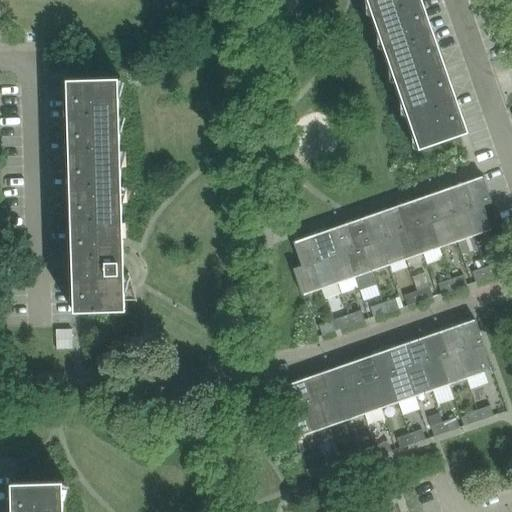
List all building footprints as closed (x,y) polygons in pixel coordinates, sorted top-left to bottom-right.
[(462,136),(414,0),(367,0),(419,149),(419,150),(428,147),(428,148),(462,136)] [(125,274),(119,80),(120,80),(120,79),(110,79),(110,78),(75,79),(81,313),(126,311),(126,310),(125,310),(125,301),(136,301),(136,302),(139,301),(130,273),(129,273),(129,274),(125,274)] [(492,202),(484,177),(466,183),(475,208),(467,211),(475,236),(492,230),(484,205),(492,202)] [(466,183),(449,189),(458,214),(449,217),(458,242),(462,255),(480,249),(475,236),(467,211),(475,208),(466,183)] [(458,214),(449,189),(432,195),(440,220),(432,223),(440,248),(458,242),(449,217),(458,214)] [(440,220),(432,195),(415,201),(423,226),(415,228),(423,254),(440,248),(432,223),(440,220)] [(423,226),(415,201),(398,207),(406,231),(398,234),(406,259),(423,254),(415,228),(423,226)] [(406,231),(398,207),(381,213),(389,237),(381,240),(389,265),(406,259),(398,234),(406,231)] [(389,237),(381,213),(364,218),(372,243),(364,246),(373,271),(389,265),(381,240),(389,237)] [(372,243),(364,218),(347,224),(355,249),(347,252),(355,277),(356,277),(361,290),(377,284),(373,271),(364,246),(372,243)] [(355,249),(347,224),(330,230),(338,255),(330,258),(338,283),(355,277),(347,252),(355,249)] [(338,255),(330,230),(313,236),(321,261),(313,264),(321,289),(338,283),(330,258),(338,255)] [(321,261),(313,236),(295,242),(303,265),(294,268),(303,295),(321,289),(313,264),(321,261)] [(501,274),(497,264),(485,268),(488,278),(501,274)] [(488,278),(485,268),(473,273),(476,282),(488,278)] [(467,285),(464,276),(451,280),(454,290),(467,285)] [(454,290),(451,280),(439,284),(442,294),(454,290)] [(433,297),(430,288),(417,292),(420,301),(433,297)] [(420,301),(417,292),(405,296),(408,306),(420,301)] [(399,309),(396,299),(383,304),(386,313),(399,309)] [(386,313),(383,304),(371,308),(374,318),(386,313)] [(361,311),(349,315),(352,325),(365,321),(361,311)] [(352,325),(349,315),(337,319),(340,329),(352,325)] [(476,320),(458,326),(466,351),(458,353),(467,378),(484,372),(484,370),(492,367),(476,320)] [(332,321),(319,326),(323,335),(335,331),(332,321)] [(466,351),(458,326),(441,332),(449,357),(441,359),(449,384),(467,378),(458,353),(466,351)] [(56,329),(57,350),(73,349),(72,329),(56,329)] [(449,357),(441,332),(424,338),(432,363),(424,365),(432,390),(449,384),(441,359),(449,357)] [(432,363),(424,338),(406,344),(415,369),(407,371),(415,396),(432,390),(424,365),(432,363)] [(415,369),(406,344),(389,350),(398,374),(390,377),(398,402),(415,396),(407,371),(415,369)] [(398,374),(389,350),(372,356),(381,380),(373,383),(381,408),(398,402),(390,377),(398,374)] [(381,380),(372,356),(355,362),(364,386),(356,389),(364,414),(381,408),(373,383),(381,380)] [(364,386),(355,362),(338,368),(347,392),(339,395),(347,420),(364,414),(356,389),(364,386)] [(347,392),(338,368),(321,374),(330,398),(322,401),(330,426),(347,420),(339,395),(347,392)] [(330,398),(321,374),(304,380),(313,404),(304,407),(313,432),(330,426),(322,401),(330,398)] [(313,404),(304,380),(286,386),(294,409),(286,412),(294,438),(313,432),(304,407),(313,404)] [(493,416),(490,406),(477,411),(481,420),(493,416)] [(481,420),(477,411),(465,415),(468,425),(481,420)] [(456,418),(444,423),(447,432),(459,428),(456,418)] [(447,432),(444,423),(431,427),(434,436),(447,432)] [(425,440),(422,430),(409,435),(412,444),(425,440)] [(412,444),(409,435),(397,439),(400,448),(412,444)] [(391,451),(388,442),(375,446),(379,456),(391,451)] [(379,456),(375,446),(363,450),(366,460),(379,456)] [(353,454),(341,458),(344,468),(356,464),(353,454)] [(341,458),(328,462),(331,472),(344,468),(341,458)] [(323,464),(311,468),(314,478),(327,474),(323,464)] [(62,511),(62,483),(63,483),(63,482),(54,482),(54,481),(18,482),(18,511),(62,511)]
